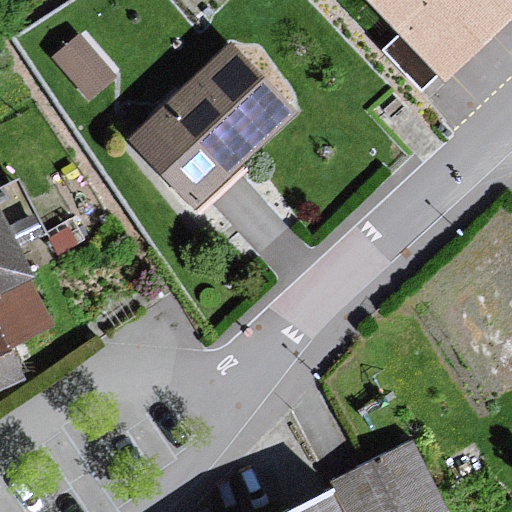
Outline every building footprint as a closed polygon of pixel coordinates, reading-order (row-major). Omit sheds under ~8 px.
[(485,0),(342,0),(427,86),(500,16),(485,0)] [(80,28),(58,46),(92,87),(114,69),(80,28)] [(213,43),(115,133),(181,216),(284,118),(213,43)] [(0,231),(0,385),(9,382),(0,366),(0,335),(39,318),(0,231)] [(440,511),(399,438),(311,480),(326,511),(440,511)] [(326,511),(311,480),(250,511),(326,511)]
